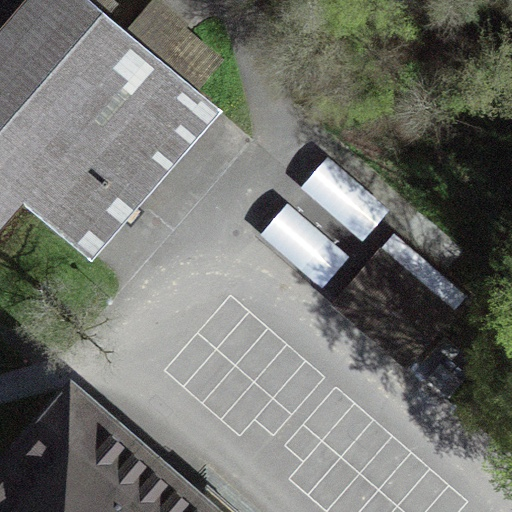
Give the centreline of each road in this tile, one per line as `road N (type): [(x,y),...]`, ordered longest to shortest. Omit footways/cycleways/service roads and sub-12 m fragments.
road 1 (unclassified): [(475,511),(162,263)]
road 2 (track): [(0,392),(262,345)]
